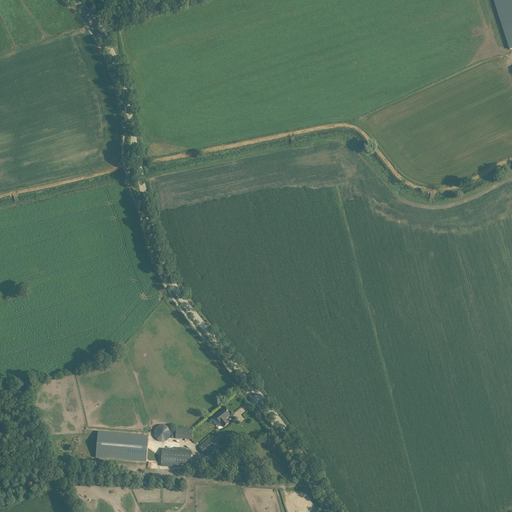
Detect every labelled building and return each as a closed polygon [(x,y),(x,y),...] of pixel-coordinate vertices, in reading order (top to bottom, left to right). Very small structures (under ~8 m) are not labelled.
[(511,49),(511,0),(493,0),(509,50),(511,49)] [(220,423),(224,427),(228,423),(225,419),(230,415),(225,409),(215,417),(220,423)] [(164,425),(160,426),(156,428),(155,432),(155,436),(157,440),(161,441),(165,441),(169,439),(170,435),(170,431),(168,427),(164,425)] [(172,430),(171,439),(192,439),(192,429),(176,429),(176,431),(172,430)] [(149,436),(98,432),(96,458),(147,462),(149,436)] [(217,432),(199,448),(205,455),(224,440),(217,432)] [(177,448),(177,450),(162,449),(161,466),(190,468),(191,451),(181,450),(182,448),(177,448)]
